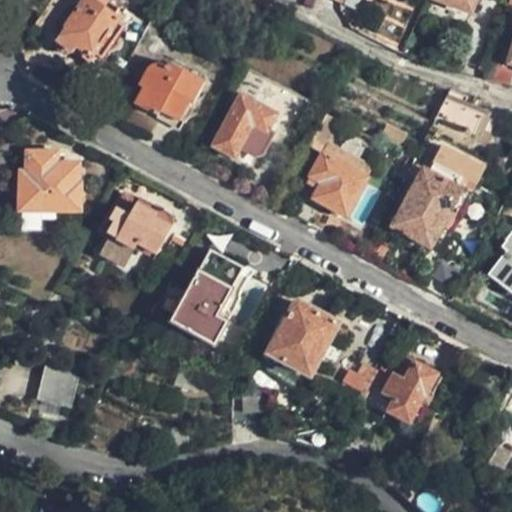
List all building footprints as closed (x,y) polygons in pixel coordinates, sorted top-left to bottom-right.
[(75,48),(92,59),(116,22),(118,19),(114,17),(118,10),(108,2),(109,0),(83,0),(83,1),(66,28),(68,30),(59,41),(58,46),(60,50),(64,52),(67,53),(71,52),(75,48)] [(359,0),(340,0),(339,3),(355,10),(359,0)] [(435,0),(467,13),(472,0),(435,0)] [(116,22),(92,59),(99,64),(124,28),(116,22)] [(497,23),(493,41),(504,45),(510,27),(497,23)] [(480,79),(511,88),(511,85),(511,70),(494,66),(490,65),(486,63),(480,79)] [(190,109),(203,83),(168,64),(164,68),(156,64),(152,66),(149,68),(145,76),(137,72),(132,81),(144,88),(135,105),(157,117),(161,112),(181,123),(190,109)] [(449,89),(435,119),(478,136),(487,118),(463,109),(468,96),(449,89)] [(262,154),(272,134),(264,131),(271,119),(274,113),(239,96),(212,146),(235,159),(240,150),(252,156),(262,154)] [(337,124),(324,117),(311,140),(325,147),(337,124)] [(264,131),(272,134),(278,122),(271,119),(264,131)] [(396,151),(403,136),(388,129),(381,143),(396,151)] [(429,251),(463,192),(470,196),(482,170),(449,151),(440,166),(432,163),(428,171),(423,169),(389,226),(429,251)] [(76,165),(56,165),(45,166),(44,154),(27,154),(28,172),(20,172),(20,209),(80,208),(79,184),(76,184),(76,165)] [(45,166),(56,165),(55,154),(44,154),(45,166)] [(345,217),(366,178),(321,154),(309,177),(320,182),(312,199),(345,217)] [(171,215),(139,197),(135,202),(125,196),(119,208),(115,208),(108,219),(112,223),(106,234),(134,250),(138,244),(156,254),(171,224),(171,215)] [(511,225),(500,241),(507,248),(487,276),(511,295),(511,225)] [(209,249),(185,293),(171,319),(170,322),(215,346),(229,322),(217,315),(237,277),(243,268),(209,249)] [(185,293),(168,284),(153,308),(171,319),(185,293)] [(337,325),(295,303),(269,354),(310,377),(337,325)] [(401,358),(395,370),(384,393),(398,400),(390,411),(409,421),(434,376),(401,358)] [(381,364),(370,386),(384,393),(395,370),(381,364)] [(69,419),(80,378),(46,369),(35,408),(69,419)] [(349,414),(355,402),(338,393),(332,406),(349,414)] [(263,399),(232,399),(232,444),(263,438),(263,399)]
